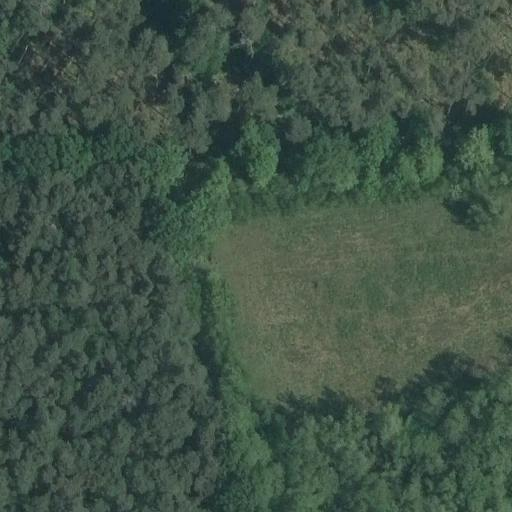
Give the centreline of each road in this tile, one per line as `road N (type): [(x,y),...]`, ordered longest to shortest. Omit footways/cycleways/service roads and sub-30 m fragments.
road 1 (track): [(175,188),(511,153)]
road 2 (track): [(0,196),(175,188)]
